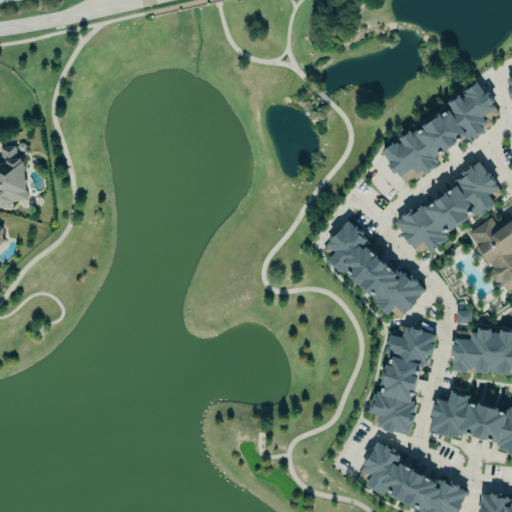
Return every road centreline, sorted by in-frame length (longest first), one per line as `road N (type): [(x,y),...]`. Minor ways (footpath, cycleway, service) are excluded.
road 1 (residential): [(511,483),(472,480),(417,450),(447,309),(435,281),(393,246),(383,226),(389,210),(477,150),(487,152),(511,189)]
road 2 (secondary): [(0,28),(143,0)]
